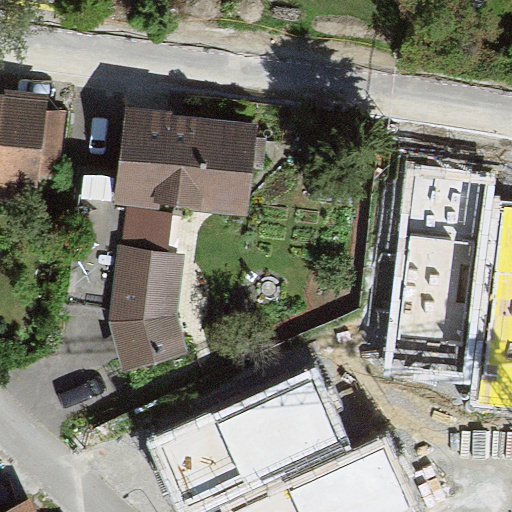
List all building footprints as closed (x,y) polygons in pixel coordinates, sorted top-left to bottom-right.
[(7,83),(0,82),(0,197),(38,202),(42,169),(61,171),(69,103),(49,101),(51,85),(7,80),(7,83)] [(174,110),(127,104),(117,198),(116,203),(161,209),(174,210),(184,212),(248,219),(259,125),(174,115),(174,110)] [(450,182),(414,179),(395,363),(467,370),(486,185),(450,182)] [(174,210),(161,209),(116,203),(117,198),(80,195),(69,299),(111,306),(111,321),(124,371),(190,351),(180,317),(186,253),(168,252),(174,210)] [(511,209),(501,209),(481,401),(511,404),(511,209)] [(310,370),(160,436),(177,470),(190,500),(336,437),(310,370)] [(382,437),(231,503),(234,511),(391,511),(411,504),(382,437)] [(43,511),(32,486),(0,499),(0,511),(43,511)]
